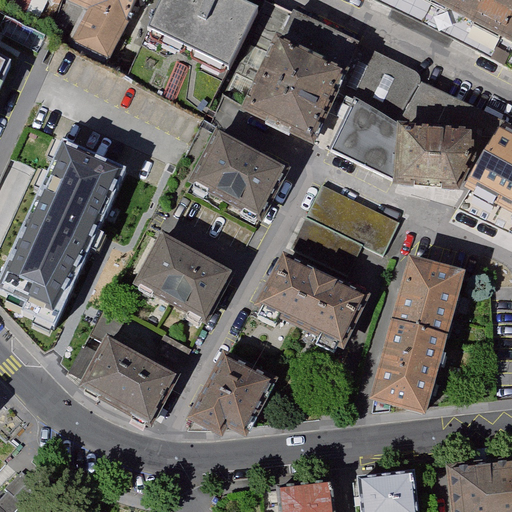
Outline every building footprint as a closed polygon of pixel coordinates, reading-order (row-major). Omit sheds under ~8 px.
[(135,0),(72,0),(93,9),(77,46),(109,60),(125,23),(135,0)] [(163,0),(150,29),(233,68),(261,9),(241,0),(163,0)] [(511,0),(412,0),(511,48),(511,0)] [(245,99),(319,135),(356,61),(282,25),(245,99)] [(0,83),(9,63),(0,58),(0,83)] [(380,58),(370,79),(405,97),(415,77),(380,58)] [(477,153),(478,124),(399,121),(350,98),(326,148),(394,180),(459,185),(477,153)] [(511,131),(499,124),(467,183),(511,207),(511,131)] [(265,226),(295,170),(221,130),(191,186),(265,226)] [(97,233),(125,171),(59,141),(51,160),(55,162),(49,174),(45,172),(37,189),(40,191),(0,280),(0,293),(9,297),(7,301),(24,309),(22,314),(35,320),(33,325),(51,333),(89,249),(94,252),(101,235),(97,233)] [(326,186),(296,246),(352,273),(363,245),(388,253),(400,222),(326,186)] [(240,271),(166,230),(135,286),(209,327),(240,271)] [(377,289),(288,243),(259,301),(265,304),(262,309),(278,317),(281,311),(323,332),(320,338),(337,347),(341,340),(349,344),(377,289)] [(465,271),(410,256),(371,398),(425,413),(465,271)] [(194,351),(167,336),(157,353),(184,368),(194,351)] [(107,340),(79,389),(153,430),(181,381),(107,340)] [(277,377),(224,350),(190,415),(226,434),(231,424),(246,432),(277,377)] [(511,511),(511,462),(453,469),(457,511),(511,511)] [(424,511),(419,467),(362,474),(366,511),(424,511)] [(281,511),(340,511),(337,476),(278,483),(281,511)] [(41,511),(11,484),(0,495),(0,511),(41,511)]
